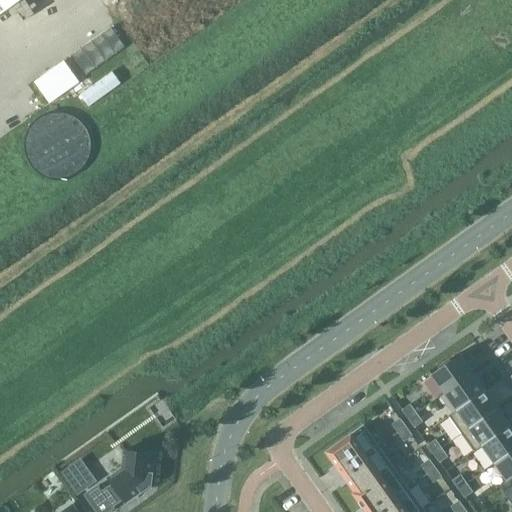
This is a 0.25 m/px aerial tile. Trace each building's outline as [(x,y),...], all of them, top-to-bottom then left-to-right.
[(0,0),(0,15),(21,0),(0,0)] [(85,11),(54,33),(64,46),(94,24),(85,11)] [(125,47),(111,28),(72,56),(86,75),(125,47)] [(34,83),(49,104),(79,83),(64,62),(34,83)] [(0,82),(0,84),(7,94),(25,80),(16,69),(0,82)] [(113,71),(81,94),(90,106),(122,83),(113,71)] [(444,394),(473,373),(460,355),(451,361),(449,359),(438,367),(440,369),(431,375),(444,394)] [(444,394),(456,410),(457,411),(486,391),(473,373),(444,394)] [(498,408),(486,391),(457,411),(456,410),(448,416),(461,435),(498,408)] [(408,420),(416,414),(410,405),(402,411),(401,411),(408,420)] [(475,453),(482,447),(511,426),(498,408),(461,435),(475,453)] [(416,414),(408,420),(414,428),(423,422),(416,414)] [(398,434),(406,428),(400,419),(392,425),(398,434)] [(353,495),(354,496),(393,468),(379,448),(364,426),(363,426),(326,453),(339,471),(335,474),(338,477),(340,480),(343,477),(355,494),(353,495)] [(511,451),(511,427),(511,426),(482,447),(494,464),(511,451)] [(404,443),(413,437),(413,436),(406,428),(398,434),(404,443)] [(427,446),(433,455),(442,449),(435,440),(427,446)] [(448,458),(442,449),(433,455),(439,464),(448,458)] [(511,451),(494,464),(506,481),(499,487),(507,498),(511,493),(511,451)] [(124,452),(122,469),(109,478),(113,485),(102,492),(98,486),(85,496),(96,511),(109,511),(114,509),(113,507),(123,500),(126,503),(141,492),(141,493),(151,486),(152,475),(151,474),(154,455),(124,452)] [(421,466),(427,475),(436,468),(429,460),(421,466)] [(418,511),(423,509),(408,489),(393,468),(354,496),(365,511),(418,511)] [(442,477),(436,468),(427,475),(433,484),(442,478),(442,477)] [(460,475),(452,481),(458,490),(466,484),(460,475)] [(466,484),(458,490),(464,499),(473,493),(466,484)] [(450,507),(453,511),(462,511),(465,510),(459,501),(450,507)]
